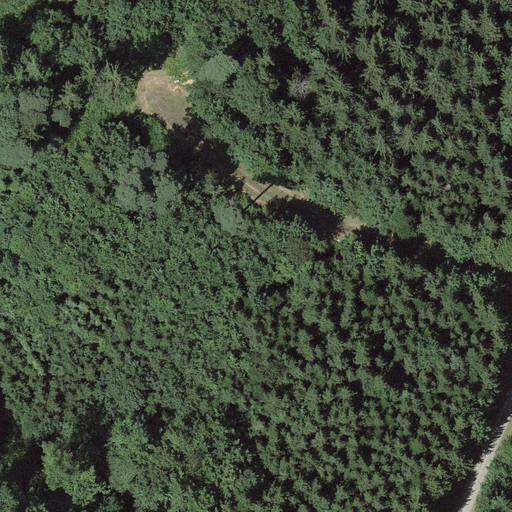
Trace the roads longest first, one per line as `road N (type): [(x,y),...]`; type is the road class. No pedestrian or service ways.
road 1 (track): [(511,286),(329,221),(235,171),(178,88)]
road 2 (track): [(511,392),(461,511)]
